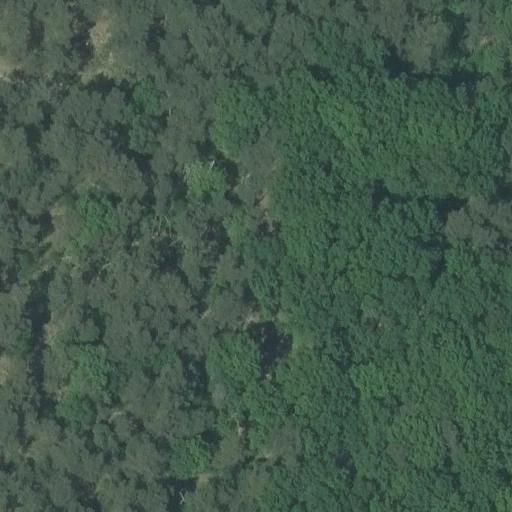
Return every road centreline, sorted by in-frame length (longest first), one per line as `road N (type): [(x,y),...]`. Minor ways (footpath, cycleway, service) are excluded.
road 1 (track): [(290,87),(277,211),(303,464),(322,511)]
road 2 (track): [(290,87),(205,75),(7,14)]
